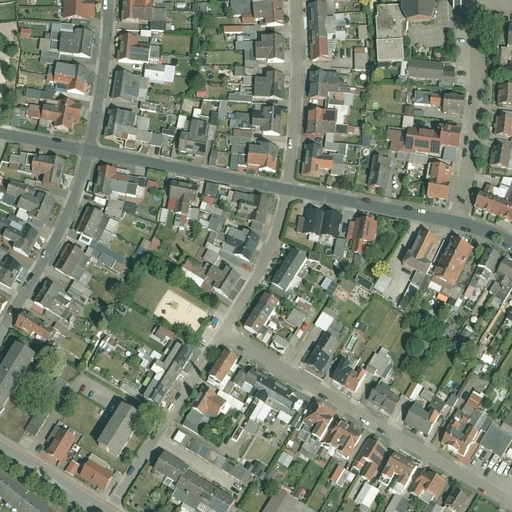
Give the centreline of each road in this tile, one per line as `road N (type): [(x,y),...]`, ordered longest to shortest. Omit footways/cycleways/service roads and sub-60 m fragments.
road 1 (residential): [(224,333),(511,501)]
road 2 (residential): [(476,6),(474,146),(455,221)]
road 3 (residential): [(109,511),(224,333)]
road 4 (residential): [(0,336),(57,241),(90,148)]
road 5 (residential): [(288,190),(90,148)]
road 6 (residential): [(288,190),(299,78),(296,0)]
road 7 (residential): [(455,221),(288,190)]
road 8 (residential): [(224,333),(270,254),(288,190)]
road 9 (residential): [(90,148),(109,0)]
road 10 (residential): [(0,446),(107,511)]
